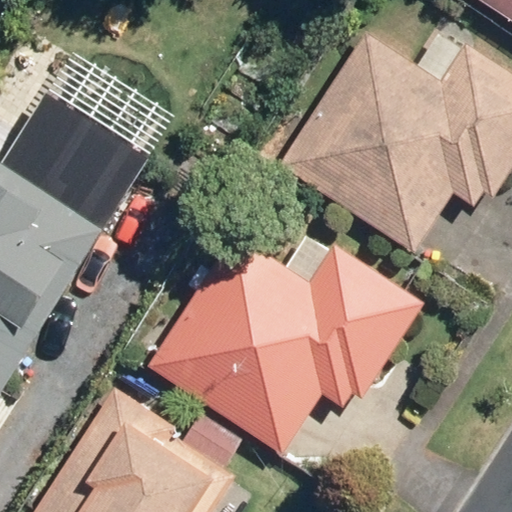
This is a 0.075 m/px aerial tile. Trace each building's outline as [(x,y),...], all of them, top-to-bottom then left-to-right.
[(511,0),(491,0),(511,13),(511,0)] [(448,74),(375,28),(290,163),(421,245),(459,186),(483,201),(492,187),(503,194),(511,179),(511,59),(472,35),(448,74)] [(9,148),(0,142),(0,389),(153,146),(51,82),(9,148)] [(317,276),(244,230),(160,363),(290,444),(327,386),(351,401),(360,387),(371,394),(434,294),(341,236),(317,276)] [(38,511),(209,511),(233,474),(110,398),(38,511)]
